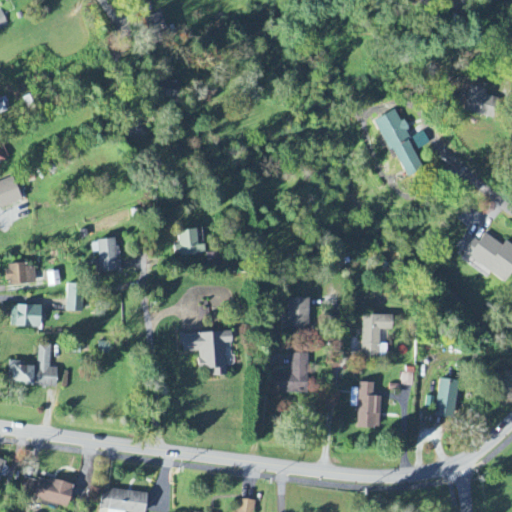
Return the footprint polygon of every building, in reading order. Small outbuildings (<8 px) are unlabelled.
[(0,29),(8,26),(1,11),(0,11),(0,29)] [(145,19),(153,41),(167,36),(159,14),(145,19)] [(182,83),(161,82),(160,101),(181,102),(182,83)] [(498,100),(485,96),(486,92),(470,88),(463,113),(493,121),(498,100)] [(0,116),(8,113),(3,99),(0,99),(0,116)] [(374,122),(403,180),(424,170),(394,112),(374,122)] [(128,139),(145,139),(145,123),(128,123),(128,139)] [(0,163),(8,161),(2,145),(0,145),(0,163)] [(0,210),(21,203),(13,179),(0,183),(0,210)] [(205,255),(204,247),(197,247),(195,231),(177,233),(178,247),(173,247),(173,258),(205,255)] [(511,247),(504,243),(502,247),(484,235),(478,243),(465,235),(454,252),(504,284),(511,272),(511,247)] [(97,274),(116,274),(115,242),(91,242),(92,254),(96,254),(97,274)] [(206,255),(208,268),(220,267),(219,254),(206,255)] [(6,267),(6,286),(35,286),(34,266),(6,267)] [(66,314),(81,314),(82,287),(66,287),(66,314)] [(308,300),(287,300),(286,333),(308,333),(308,300)] [(40,308),(10,307),(10,329),(39,330),(40,308)] [(386,359),(386,346),(379,345),(379,332),(392,332),(392,317),(362,317),(362,359),(386,359)] [(199,354),(198,378),(224,379),(225,346),(230,346),(230,336),(181,335),(180,354),(199,354)] [(56,370),(49,369),(50,348),(36,348),(35,388),(56,389),(56,370)] [(289,355),(289,374),(275,374),(275,394),(306,395),(307,356),(289,355)] [(32,369),(23,369),(23,364),(9,363),(8,387),(32,388),(32,369)] [(412,388),(413,369),(403,369),(402,388),(412,388)] [(458,384),(439,380),(433,418),(452,421),(458,384)] [(379,430),(380,399),(373,399),(373,385),(358,385),(357,430),(379,430)] [(72,489),(23,477),(18,498),(66,510),(72,489)] [(107,511),(144,511),(147,496),(102,489),(99,510),(108,511),(107,511)] [(254,511),(255,503),(238,501),(237,511),(254,511)]
